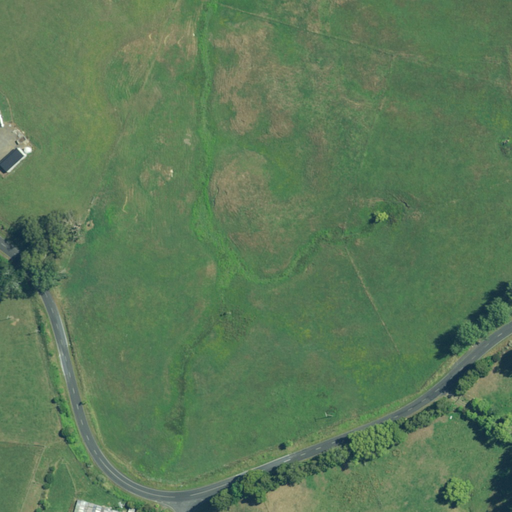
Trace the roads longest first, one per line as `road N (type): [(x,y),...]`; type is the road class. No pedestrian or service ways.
road 1 (unclassified): [(511,327),(398,417),(184,496)]
road 2 (unclassified): [(184,496),(128,485),(95,452),(46,290),(0,241)]
